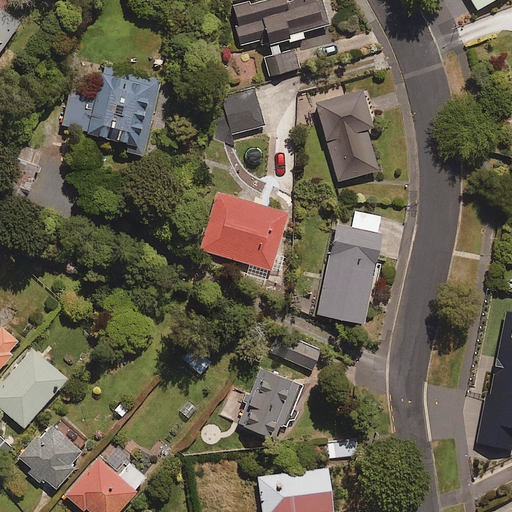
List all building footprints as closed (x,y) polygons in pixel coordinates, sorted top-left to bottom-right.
[(326,25),(320,0),(253,0),(232,5),(241,44),(326,25)] [(470,0),(476,9),(489,0),(470,0)] [(0,49),(20,19),(0,5),(0,49)] [(301,66),(296,48),(265,56),(270,74),(301,66)] [(161,80),(104,66),(97,97),(70,90),(62,125),(122,139),(119,149),(143,155),(161,80)] [(264,124),(254,86),(209,98),(220,136),(264,124)] [(373,125),(363,88),(318,100),(339,179),(378,168),(367,126),(373,125)] [(41,151),(20,145),(11,178),(32,184),(41,151)] [(289,211),(217,190),(200,249),(272,270),(289,211)] [(386,217),(355,211),(352,224),(336,221),(318,312),(365,322),(386,217)] [(511,313),(504,312),(489,394),(485,393),(475,445),(510,451),(511,440),(511,313)] [(0,365),(21,340),(2,324),(0,326),(0,365)] [(320,349),(297,340),(289,359),(313,369),(320,349)] [(212,360),(193,342),(181,355),(200,373),(212,360)] [(68,376),(33,346),(0,384),(0,405),(24,426),(68,376)] [(304,382),(261,366),(239,421),(271,434),(275,424),(286,428),(304,382)] [(54,490),(75,465),(72,462),(84,448),(50,419),(17,458),(34,472),(30,476),(40,485),(44,481),(54,490)] [(0,460),(13,447),(0,434),(0,460)] [(359,456),(356,440),(326,444),(329,461),(359,456)] [(119,474),(99,456),(66,494),(83,509),(86,506),(92,511),(113,511),(147,475),(130,461),(119,474)] [(309,511),(333,509),(327,466),(259,475),(263,511),(309,511)]
